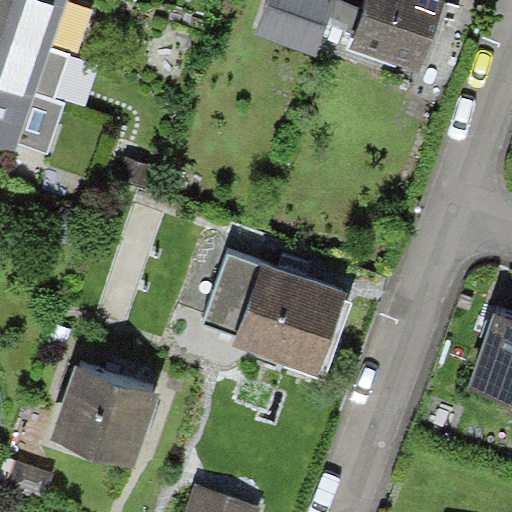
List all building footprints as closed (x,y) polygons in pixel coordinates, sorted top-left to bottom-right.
[(0,0),(0,25),(47,42),(60,0),(0,0)] [(359,0),(358,5),(342,0),(260,0),(251,25),(313,47),(327,8),(353,18),(346,37),(419,64),(442,0),(359,0)] [(0,25),(0,79),(31,89),(47,42),(0,25)] [(31,89),(0,79),(0,132),(14,137),(31,89)] [(232,264),(206,340),(322,379),(348,303),(232,264)] [(511,315),(493,309),(470,376),(511,390),(511,315)] [(77,361),(52,434),(122,459),(148,385),(77,361)] [(245,511),(247,506),(189,486),(179,511),(245,511)]
